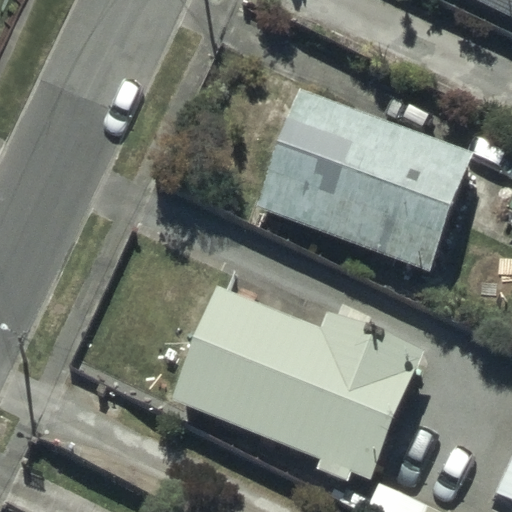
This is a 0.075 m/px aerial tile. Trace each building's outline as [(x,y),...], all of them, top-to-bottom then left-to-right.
[(511,0),(438,0),(511,33),(511,0)] [(342,120),(305,106),(259,226),(436,293),(481,175),(432,156),(435,150),(344,115),(342,120)] [(327,347),(220,303),(173,417),(272,458),(269,467),(355,503),(359,492),(374,498),(428,367),(334,328),(327,347)] [(511,485),(503,506),(511,510),(511,485)] [(420,511),(385,495),(376,511),(420,511)]
